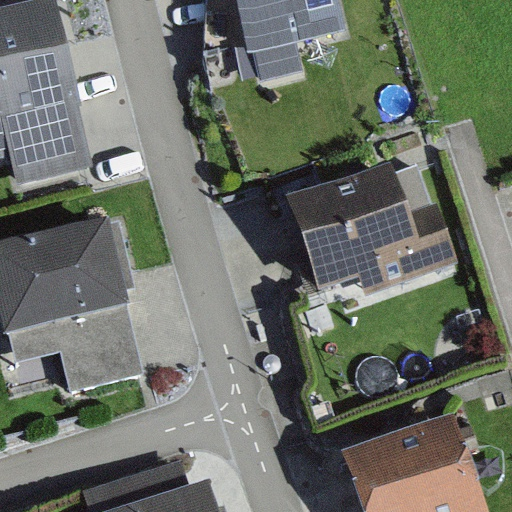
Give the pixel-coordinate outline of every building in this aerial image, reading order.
[(343,46),(333,0),(220,0),(235,69),(343,46)] [(20,197),(101,174),(55,14),(0,29),(0,159),(9,157),(20,197)] [(389,184),(284,222),(315,306),(339,297),(347,318),(466,274),(443,212),(404,226),(389,184)] [(115,242),(0,270),(0,362),(5,384),(60,371),(69,406),(151,386),(115,242)] [(478,511),(450,434),(354,468),(370,511),(478,511)] [(85,511),(219,511),(203,464),(83,505),(85,511)]
